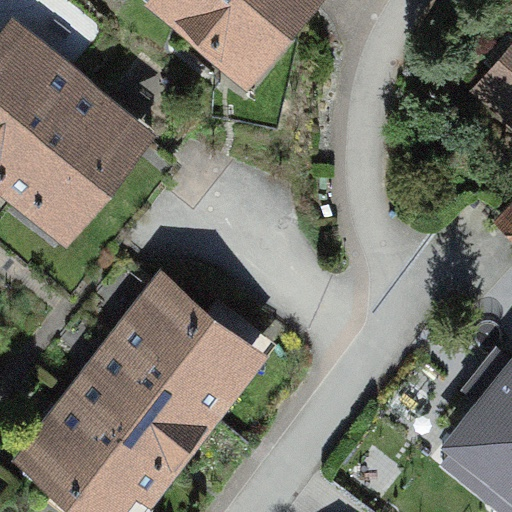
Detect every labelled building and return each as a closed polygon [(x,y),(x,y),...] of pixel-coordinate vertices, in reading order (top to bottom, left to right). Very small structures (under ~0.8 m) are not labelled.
[(327,0),(151,0),(146,7),(250,93),(327,0)] [(0,182),(68,238),(152,136),(14,22),(0,39),(0,182)] [(511,43),(468,94),(511,132),(511,43)] [(511,221),(501,231),(511,242),(511,221)] [(84,511),(144,511),(269,354),(165,273),(18,460),(84,511)] [(511,511),(511,373),(439,464),(498,511),(511,511)]
